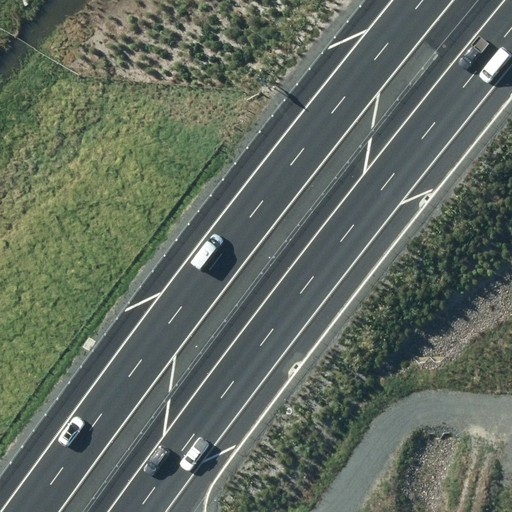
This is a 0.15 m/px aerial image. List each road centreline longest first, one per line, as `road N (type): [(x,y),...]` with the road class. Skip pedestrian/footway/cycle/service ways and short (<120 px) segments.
road 1 (motorway): [(40,511),(227,251),(422,0)]
road 2 (motorway): [(511,28),(139,511)]
road 3 (track): [(345,511),(395,424),(440,406),(506,407),(511,453)]
